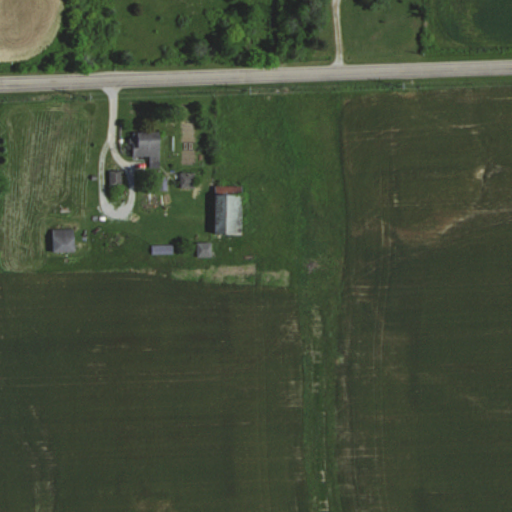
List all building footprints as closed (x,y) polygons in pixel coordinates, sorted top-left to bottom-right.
[(133,155),(150,155),(150,167),(161,167),(161,131),(133,131),(133,155)] [(182,186),(195,186),(194,173),(182,173),(182,186)] [(243,234),(243,185),(216,185),(216,234),(243,234)] [(54,227),(54,250),(75,250),(75,227),(54,227)] [(198,255),(213,255),(213,241),(198,241),(198,255)] [(175,253),(175,244),(153,244),(153,253),(175,253)]
